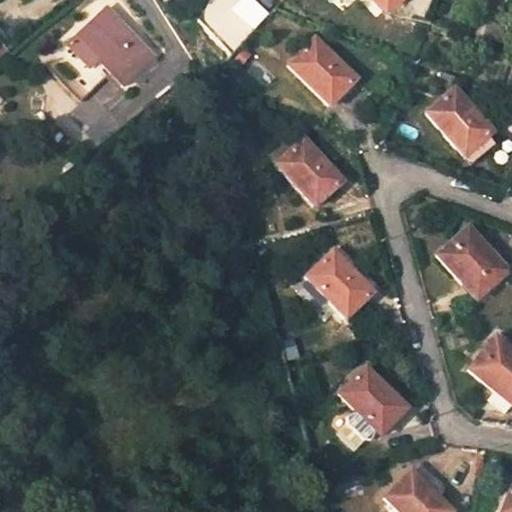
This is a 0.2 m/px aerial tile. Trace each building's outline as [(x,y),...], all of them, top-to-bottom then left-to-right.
[(247,0),(240,0),(232,11),(250,28),(263,14),(247,0)] [(370,0),(380,10),(391,0),(370,0)] [(489,0),(482,0),(469,37),(489,44),(503,5),(489,0)] [(102,66),(98,70),(118,91),(150,60),(103,10),(87,25),(95,32),(82,45),(102,66)] [(327,108),(349,87),(329,66),(334,61),(312,40),(284,67),(327,108)] [(78,49),(98,70),(102,66),(82,45),(78,49)] [(334,61),(329,66),(349,87),(354,82),(334,61)] [(468,118),(473,113),(452,91),(424,116),(463,159),(486,138),(468,118)] [(468,118),(486,138),(491,133),(473,113),(468,118)] [(302,140),(273,166),(311,209),(334,189),(316,167),(321,163),(302,140)] [(340,184),(321,163),(316,167),(334,189),(340,184)] [(464,229),(433,258),(472,302),(499,279),(480,258),(485,254),(464,229)] [(331,251),(303,278),(343,320),(366,299),(346,277),(351,272),(331,251)] [(480,258),(499,279),(504,274),(485,254),(480,258)] [(346,277),(366,299),(371,294),(351,272),(346,277)] [(511,370),(510,369),(511,366),(511,362),(488,343),(465,373),(510,410),(511,407),(511,370)] [(334,395),(375,436),(397,414),(378,394),(383,388),(361,367),(334,395)] [(378,394),(397,414),(403,408),(383,388),(378,394)] [(444,511),(433,502),(439,496),(437,487),(430,481),(422,490),(405,474),(379,501),(389,511),(444,511)] [(511,511),(511,480),(510,479),(497,511),(511,511)]
